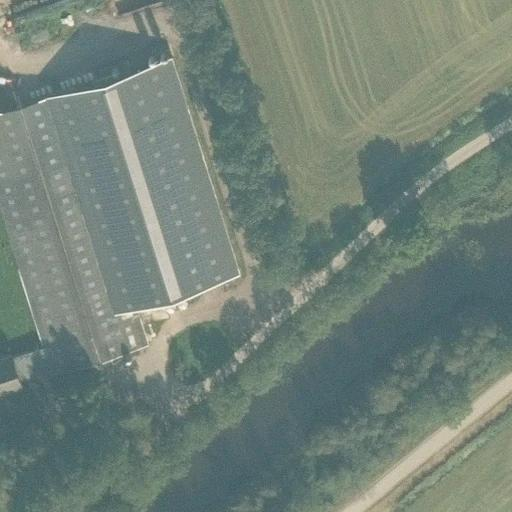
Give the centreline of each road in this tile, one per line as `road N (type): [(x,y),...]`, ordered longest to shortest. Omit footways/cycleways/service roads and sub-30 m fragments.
road 1 (unclassified): [(146,369),(187,409),(381,203),(511,115)]
road 2 (track): [(278,312),(174,25),(0,47)]
road 3 (unclassified): [(365,511),(511,389)]
